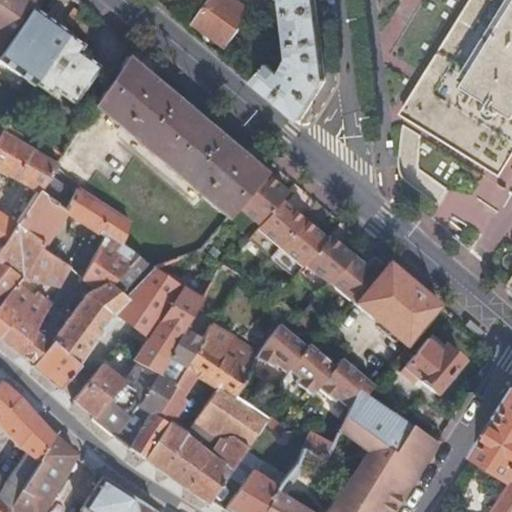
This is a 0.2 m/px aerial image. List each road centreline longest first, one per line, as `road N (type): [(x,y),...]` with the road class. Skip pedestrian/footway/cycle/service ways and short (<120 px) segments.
road 1 (residential): [(191,511),(113,461),(0,358)]
road 2 (tertiary): [(306,156),(121,0)]
road 3 (tertiary): [(511,329),(366,207)]
road 4 (residential): [(511,367),(421,511)]
road 5 (residential): [(351,76),(366,207)]
